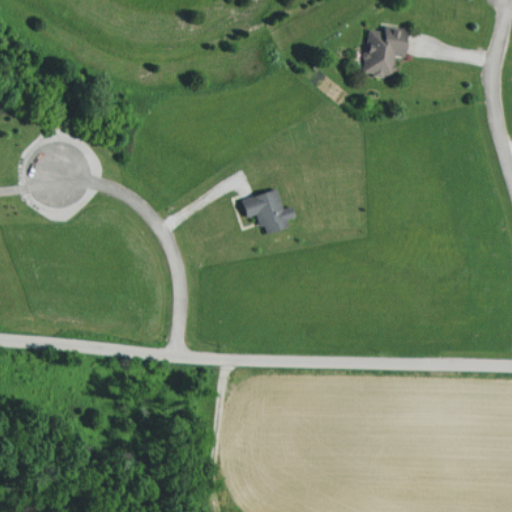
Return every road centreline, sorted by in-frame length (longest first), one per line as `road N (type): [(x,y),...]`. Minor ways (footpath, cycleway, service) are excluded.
road 1 (residential): [(511,373),(214,372),(99,359)]
road 2 (residential): [(177,368),(181,266),(150,204),(59,175)]
road 3 (residential): [(511,170),(487,110),(508,0)]
